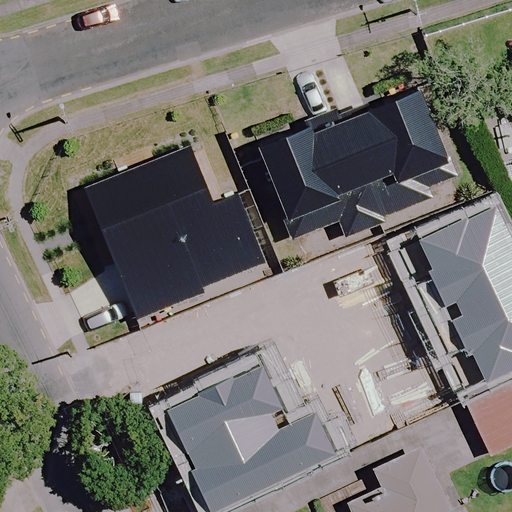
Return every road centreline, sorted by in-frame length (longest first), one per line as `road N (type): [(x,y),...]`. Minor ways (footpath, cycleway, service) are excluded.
road 1 (residential): [(0,81),(275,0)]
road 2 (residential): [(0,325),(88,511)]
